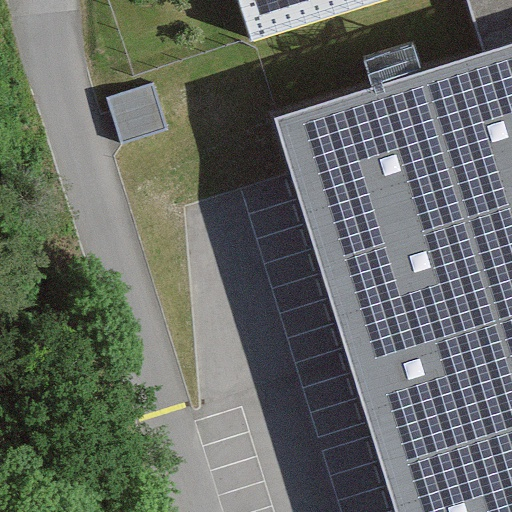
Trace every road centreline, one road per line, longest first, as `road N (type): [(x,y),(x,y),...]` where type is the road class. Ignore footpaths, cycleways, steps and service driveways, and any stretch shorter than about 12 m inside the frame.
road 1 (unknown): [(390,483),(315,252),(316,221),(334,193),(392,155),(461,139),(511,296)]
road 2 (unclassified): [(194,511),(53,51),(50,0)]
road 3 (unknown): [(390,483),(511,453)]
